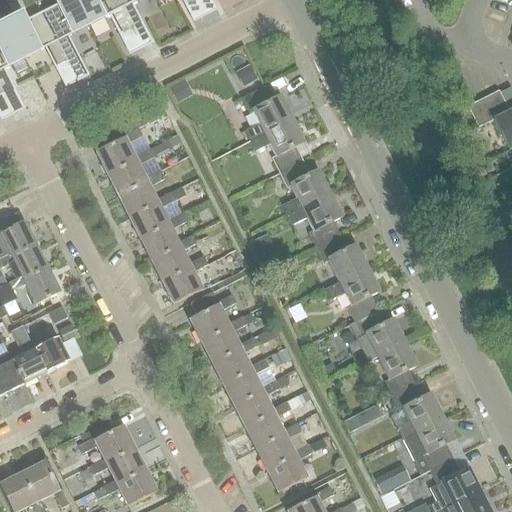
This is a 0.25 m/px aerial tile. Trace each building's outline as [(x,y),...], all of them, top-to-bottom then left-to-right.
[(56,6),(40,15),(65,63),(77,56),(68,37),(88,27),(73,0),(57,0),(54,2),(56,6)] [(118,36),(129,30),(114,0),(73,0),(88,27),(108,17),(118,36)] [(114,0),(129,30),(141,23),(132,5),(140,0),(114,0)] [(53,68),(65,63),(40,15),(25,22),(22,18),(6,26),(24,60),(44,50),(53,68)] [(0,92),(1,95),(13,89),(3,70),(24,60),(6,26),(0,29),(0,92)] [(249,66),(240,72),(248,87),(257,82),(249,66)] [(250,144),(292,122),(280,99),(272,103),(264,89),(241,101),(249,116),(253,115),(259,126),(244,133),(250,144)] [(498,93),(487,98),(498,118),(508,113),(498,93)] [(487,98),(477,103),(488,123),(492,121),(498,118),(487,98)] [(488,123),(477,103),(467,108),(477,129),(488,123)] [(162,110),(155,113),(158,119),(165,115),(162,110)] [(511,111),(508,113),(498,118),(492,121),(508,153),(511,150),(511,111)] [(272,161),(280,176),(303,164),(295,149),(304,145),(292,122),(250,144),(255,154),(269,147),(275,159),(272,161)] [(106,177),(136,163),(134,159),(127,146),(142,138),(138,130),(122,138),(124,141),(123,141),(96,155),(95,155),(96,157),(97,157),(106,176),(106,177)] [(167,143),(149,153),(153,160),(153,161),(171,151),(167,143)] [(149,152),(134,159),(136,163),(106,177),(107,178),(117,198),(117,199),(146,184),(145,180),(138,167),(153,160),(149,153),(149,152)] [(309,177),(303,164),(280,176),(287,191),(290,189),(297,201),(282,208),(287,219),(330,197),(318,173),(309,177)] [(159,173),(145,180),(146,184),(117,199),(118,200),(118,199),(128,219),(128,220),(157,205),(156,202),(149,189),(164,181),(159,173)] [(170,194),(156,202),(157,205),(128,220),(128,221),(129,221),(139,240),(138,241),(139,242),(168,227),(166,223),(160,210),(186,197),(182,189),(170,194)] [(309,235),(317,250),(340,239),(333,224),(341,219),(330,197),(287,219),(292,227),(306,220),(313,233),(309,235)] [(181,216),(166,223),(168,227),(139,242),(140,242),(150,262),(149,262),(150,263),(179,248),(177,245),(171,232),(185,224),(181,216)] [(0,240),(1,240),(8,255),(11,260),(35,247),(24,225),(1,237),(0,235),(0,240)] [(192,237),(177,245),(179,248),(150,263),(150,264),(151,263),(161,283),(160,284),(161,284),(190,270),(188,266),(181,253),(196,245),(192,237)] [(329,264),(339,285),(367,271),(355,248),(347,252),(340,239),(317,250),(325,266),(329,264)] [(22,283),(47,270),(35,247),(11,260),(8,255),(0,259),(0,269),(12,264),(20,278),(22,283)] [(273,250),(261,256),(265,266),(278,260),(273,250)] [(203,259),(188,266),(190,270),(161,284),(161,285),(162,285),(172,305),(171,305),(172,307),(173,306),(200,292),(200,293),(201,292),(192,274),(207,267),(203,259)] [(35,307),(59,294),(47,270),(22,283),(20,278),(7,285),(11,292),(24,286),(35,307)] [(347,309),(355,325),(378,313),(370,298),(379,294),(367,271),(339,285),(324,292),(330,303),(345,296),(351,308),(347,309)] [(2,288),(0,288),(0,299),(4,307),(15,301),(11,292),(7,285),(2,288)] [(199,344),(200,345),(229,330),(227,326),(221,313),(235,305),(231,297),(216,305),(217,308),(217,309),(190,322),(188,322),(189,324),(190,324),(200,344),(199,344)] [(366,337),(377,360),(405,346),(393,322),(384,326),(378,313),(355,325),(346,330),(353,344),(366,337)] [(242,318),(227,326),(229,330),(200,345),(200,346),(201,345),(211,365),(210,365),(211,366),(240,351),(238,347),(231,334),(246,327),(242,318)] [(70,326),(57,332),(63,345),(76,338),(70,326)] [(272,331),(257,338),(261,347),(276,339),(272,331)] [(307,335),(298,340),(304,351),(313,347),(307,335)] [(253,340),(238,347),(240,351),(211,366),(211,367),(212,367),(222,387),(221,387),(222,388),(251,373),(249,369),(242,356),(257,348),(253,340)] [(34,352),(46,376),(68,364),(57,341),(34,352)] [(416,368),(405,346),(377,360),(389,382),(386,384),(393,398),(415,387),(408,372),(416,368)] [(11,363),(23,387),(46,376),(34,352),(12,363),(11,363)] [(281,354),(270,359),(276,369),(286,364),(281,354)] [(0,359),(0,395),(1,398),(23,387),(11,363),(12,363),(8,355),(0,359)] [(264,361),(249,369),(251,373),(222,388),(222,389),(223,388),(233,408),(232,408),(233,409),(262,394),(260,390),(253,377),(268,369),(264,361)] [(331,366),(322,370),(327,380),(336,375),(331,366)] [(275,383),(260,390),(262,394),(233,409),(233,410),(234,410),(244,429),(243,430),(273,415),(271,412),(264,398),(279,391),(275,383)] [(422,401),(415,387),(393,398),(400,412),(403,410),(415,433),(442,419),(431,396),(422,401)] [(254,451),(254,452),(284,437),(282,433),(275,420),(290,412),(286,404),(271,412),(273,415),(243,430),(244,431),(255,451),(254,451)] [(355,418),(343,424),(349,435),(361,429),(355,418)] [(422,457),(430,472),(452,461),(445,447),(454,442),(442,419),(415,433),(407,437),(412,447),(419,443),(425,455),(422,457)] [(307,420),(297,425),(301,434),(311,428),(307,420)] [(297,425),(282,433),(284,437),(254,452),(255,453),(255,452),(265,472),(265,473),(295,458),(293,454),(286,441),(301,434),(297,425)] [(105,466),(134,451),(123,428),(122,429),(95,443),(94,443),(92,440),(77,448),(81,456),(96,449),(103,462),(105,466)] [(308,447),(293,454),(295,458),(265,473),(266,474),(276,493),(276,494),(277,495),(278,495),(305,480),(305,481),(306,480),(297,463),(312,455),(308,447)] [(145,473),(134,451),(105,466),(103,462),(88,469),(92,478),(107,470),(114,483),(116,487),(145,473)] [(426,508),(428,511),(442,511),(480,494),(468,471),(460,475),(452,461),(430,472),(437,486),(440,484),(441,486),(429,492),(435,504),(426,508)] [(22,475),(21,475),(35,505),(39,503),(53,496),(60,511),(68,507),(61,492),(58,493),(58,492),(57,493),(44,466),(44,465),(43,464),(41,465),(42,466),(22,476),(22,475)] [(87,472),(80,475),(84,483),(91,479),(87,472)] [(157,495),(145,473),(116,487),(114,483),(99,491),(103,499),(118,492),(127,510),(128,509),(155,495),(155,496),(157,495)] [(43,511),(39,503),(35,505),(21,475),(20,476),(0,486),(0,485),(0,489),(11,511),(21,511),(31,507),(33,511),(43,511)] [(382,478),(373,482),(381,497),(390,493),(382,478)] [(321,511),(318,505),(333,497),(329,489),(314,497),(315,499),(314,499),(314,500),(291,511),(321,511)] [(99,491),(92,494),(96,502),(103,499),(99,491)] [(392,492),(380,499),(386,511),(399,505),(392,492)] [(489,511),(480,494),(442,511),(489,511)]
